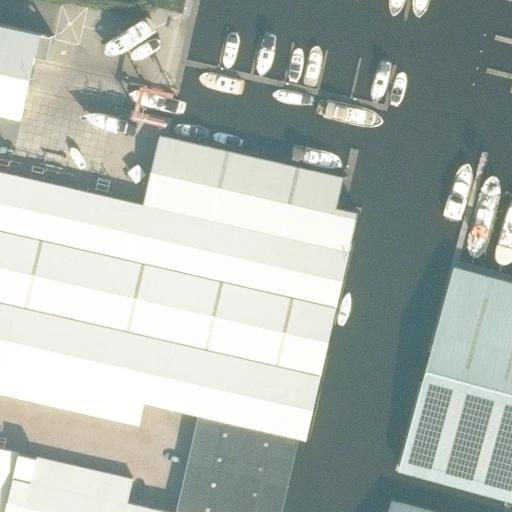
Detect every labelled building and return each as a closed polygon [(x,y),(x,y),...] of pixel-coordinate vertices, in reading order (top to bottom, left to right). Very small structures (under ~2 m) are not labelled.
[(0,113),(20,118),(40,33),(0,24),(0,113)] [(335,206),(342,177),(161,135),(144,204),(349,251),(358,211),(335,206)] [(144,204),(0,171),(0,393),(139,425),(144,402),(198,414),(175,511),(170,511),(127,502),(133,479),(17,452),(3,511),(288,511),(349,251),(144,204)] [(427,368),(511,390),(511,282),(455,266),(427,368)] [(511,390),(427,368),(399,470),(507,499),(511,500),(511,390)] [(0,511),(3,511),(17,452),(0,448),(0,511)] [(439,511),(392,500),(389,511),(439,511)]
